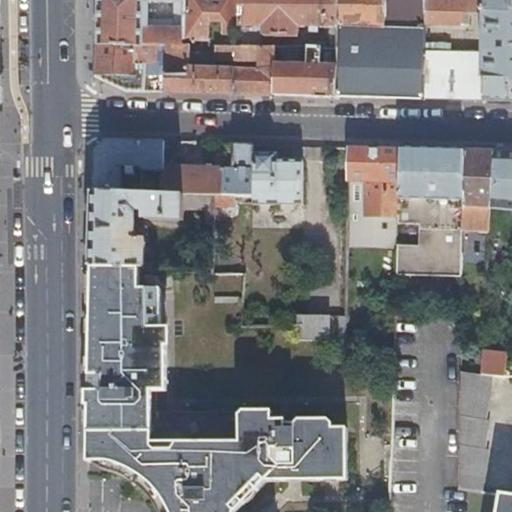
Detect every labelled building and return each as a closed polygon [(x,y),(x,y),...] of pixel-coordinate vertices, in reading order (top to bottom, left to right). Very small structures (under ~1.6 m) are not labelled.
[(167,43),(183,44),(183,38),(184,6),(175,5),(175,25),(141,25),(142,0),(97,0),(97,42),(157,43),(167,43)] [(183,38),(208,38),(208,20),(220,20),(220,32),(240,33),(240,25),(237,25),(237,0),(183,0),(184,6),(183,38)] [(239,37),(239,45),(258,45),(258,35),(297,35),(297,25),(304,25),(304,30),(317,30),(317,25),(328,26),(327,46),(334,46),(334,23),(335,0),(237,0),(237,25),(240,25),(240,33),(239,37)] [(424,0),(335,0),(334,23),(336,23),(335,87),(378,89),(421,90),(422,50),(423,24),(424,24),(424,22),(424,0)] [(468,11),(483,12),(483,0),(424,0),(424,22),(467,23),(468,11)] [(511,0),(483,0),(483,12),(482,51),(481,99),(511,99),(511,0)] [(209,44),(214,44),(234,45),(234,37),(239,37),(240,33),(220,32),(220,20),(208,20),(208,38),(208,44),(209,44)] [(164,90),(164,75),(134,74),(135,61),(157,61),(157,43),(97,42),(95,75),(110,82),(123,89),(164,90)] [(157,61),(167,61),(167,43),(157,43),(157,61)] [(189,73),(189,51),(189,44),(183,44),(167,43),(167,61),(166,73),(189,73)] [(208,67),(208,51),(189,51),(189,73),(166,73),(164,73),(164,75),(164,90),(271,94),(273,45),(258,45),(239,45),(234,45),(214,44),(214,57),(258,59),(258,69),(208,67)] [(327,46),(273,45),(271,94),(297,95),(323,95),(333,96),(334,46),(327,46)] [(421,90),(421,98),(481,99),(482,51),(422,50),(421,90)] [(335,87),(335,96),(421,98),(421,90),(378,89),(335,87)] [(152,193),(160,193),(161,166),(161,141),(104,139),(93,148),(92,192),(117,192),(118,173),(136,174),(137,174),(139,172),(140,169),(154,170),(152,193)] [(191,194),(192,167),(192,142),(177,141),(176,166),(161,166),(160,193),(179,194),(191,194)] [(220,195),(222,143),(209,142),(209,167),(192,167),(191,194),(210,195),(220,195)] [(251,153),(251,144),(222,143),(220,195),(250,196),(251,196),(251,153)] [(396,148),(346,147),(345,247),(394,248),(394,243),(395,222),(396,148)] [(416,244),(394,243),(394,248),(393,273),(459,275),(459,228),(460,151),(396,148),(395,222),(416,222),(416,244)] [(460,151),(459,228),(485,230),(486,218),(487,208),(490,151),(460,151)] [(511,152),(490,151),(487,208),(511,210),(511,152)] [(274,153),(251,153),(251,196),(250,196),(250,205),(300,205),(301,160),(273,160),(274,153)] [(138,268),(162,270),(162,261),(142,260),(143,228),(131,227),(132,210),(139,210),(139,217),(179,219),(179,206),(179,194),(160,193),(152,193),(117,192),(92,192),(91,209),(91,230),(90,266),(138,268)] [(179,194),(179,206),(201,207),(210,207),(210,195),(191,194),(179,194)] [(201,222),(210,223),(210,207),(201,207),(201,222)] [(511,210),(487,208),(486,218),(511,220),(511,210)] [(416,222),(395,222),(394,243),(416,244),(416,222)] [(211,232),(211,257),(231,257),(231,232),(211,232)] [(138,288),(138,268),(90,266),(87,345),(85,430),(148,429),(149,411),(149,404),(164,404),(164,344),(159,344),(160,288),(138,288)] [(298,339),(344,340),(345,324),(345,317),(295,316),(294,325),(298,325),(298,339)] [(500,374),(502,354),(479,352),(478,373),(489,374),(500,375),(500,374)] [(471,489),(479,490),(485,449),(481,448),(489,374),(478,373),(457,371),(456,487),(471,489)] [(233,410),(149,411),(148,429),(85,430),(85,459),(100,460),(108,460),(115,461),(124,465),(132,469),(139,473),(147,479),(154,486),(159,493),(165,501),(168,508),(169,511),(235,511),(267,480),(347,482),(348,429),(333,429),(333,425),(330,420),(298,420),(293,424),(286,423),(286,420),(271,419),(272,411),(238,411),(233,415),(233,410)] [(511,511),(511,494),(497,493),(493,511),(511,511)]
